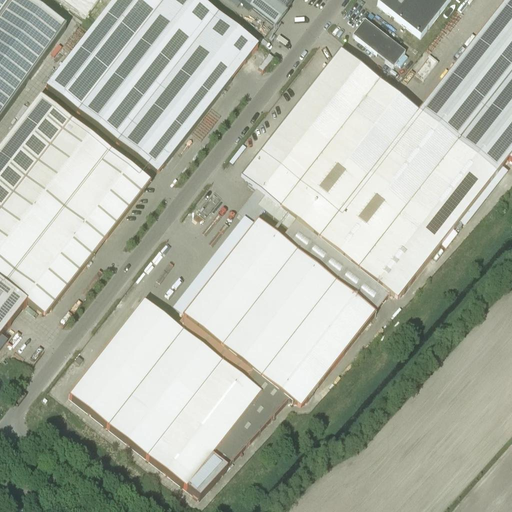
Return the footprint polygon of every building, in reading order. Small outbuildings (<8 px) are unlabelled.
[(0,0),(0,121),(65,31),(22,0),(0,0)] [(148,172),(162,170),(257,50),(192,0),(116,0),(51,84),(53,98),(148,172)] [(233,0),(248,12),(249,11),(273,30),(285,15),(284,14),(295,0),(233,0)] [(264,200),(257,209),(288,233),(295,225),(388,298),(403,297),(440,249),(444,252),(455,238),(451,235),(496,178),(511,157),(511,0),(508,0),(417,116),(347,61),(333,62),(246,173),(248,188),(264,200)] [(381,0),(376,7),(420,41),(451,0),(381,0)] [(364,23),(351,39),(392,71),(404,55),(364,23)] [(0,286),(27,307),(36,315),(50,313),(144,194),(142,180),(47,106),(33,107),(0,149),(0,286)] [(511,175),(489,199),(497,207),(511,191),(511,175)] [(288,403),(300,413),(374,317),(256,225),(181,320),(252,375),(244,385),(142,305),(68,400),(198,503),(288,403)] [(0,341),(20,317),(27,307),(0,286),(0,341)] [(78,367),(82,363),(77,359),(74,364),(78,367)]
